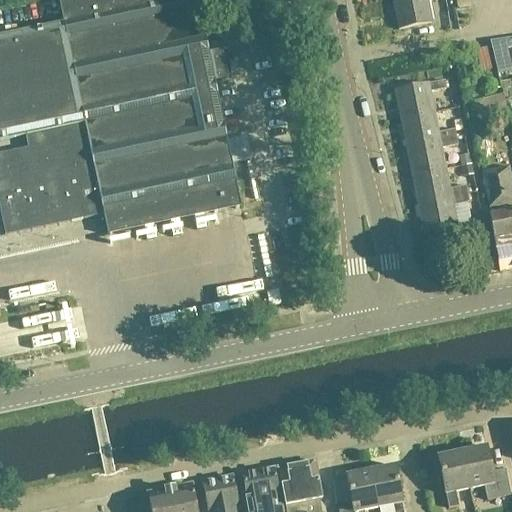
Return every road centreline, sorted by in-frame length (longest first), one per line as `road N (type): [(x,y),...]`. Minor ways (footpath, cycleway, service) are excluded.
road 1 (residential): [(5,511),(511,409)]
road 2 (tertiary): [(0,403),(383,324)]
road 3 (tertiary): [(383,324),(337,61)]
road 4 (residential): [(337,61),(496,32),(491,0)]
road 5 (tertiary): [(383,324),(511,297)]
